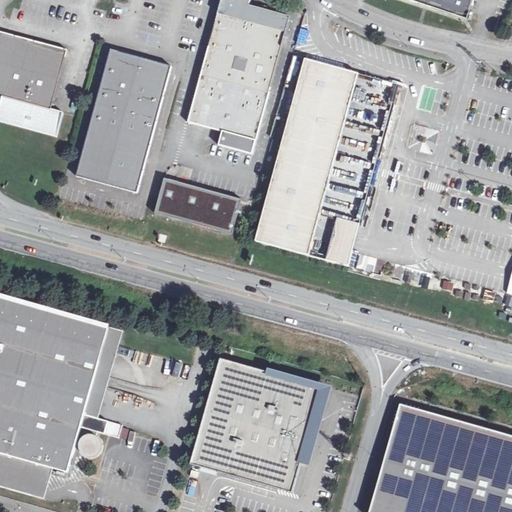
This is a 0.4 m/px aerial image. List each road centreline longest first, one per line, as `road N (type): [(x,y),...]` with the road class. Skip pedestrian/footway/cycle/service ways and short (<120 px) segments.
road 1 (secondary): [(511,357),(0,215)]
road 2 (secondary): [(0,240),(363,340)]
road 3 (unclassified): [(326,0),(388,30),(511,60)]
road 4 (unclassified): [(381,385),(345,511)]
